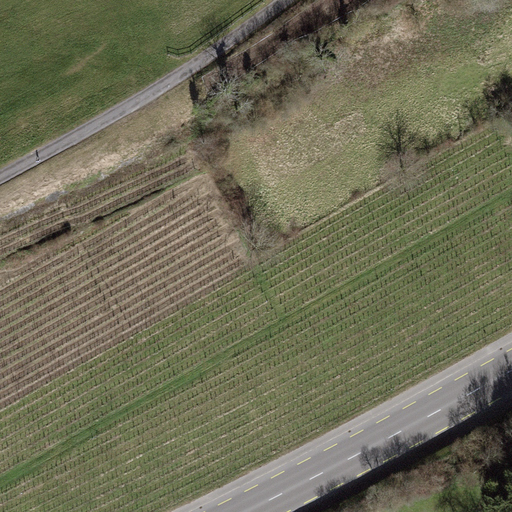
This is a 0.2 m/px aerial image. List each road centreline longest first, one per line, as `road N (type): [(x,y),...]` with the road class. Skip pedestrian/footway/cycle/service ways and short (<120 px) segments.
road 1 (track): [(0,180),(173,81),(282,0)]
road 2 (primary): [(511,371),(246,511)]
